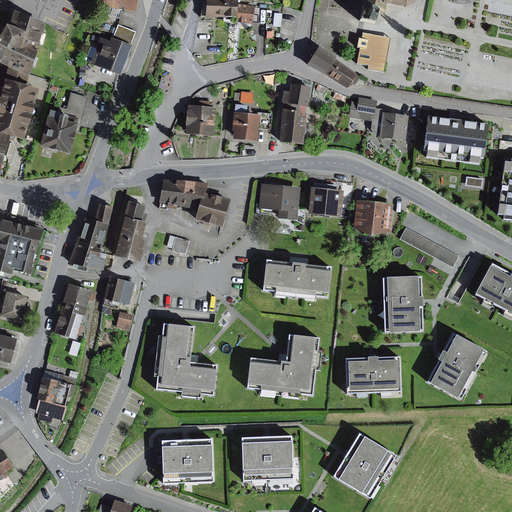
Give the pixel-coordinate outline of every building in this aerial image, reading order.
[(138,0),(102,0),(101,7),(136,12),(138,0)] [(206,0),(206,18),(237,18),(238,5),(237,0),(206,0)] [(350,0),(363,2),(359,22),(375,25),(379,8),(383,9),(385,4),(404,8),(415,2),(415,0),(350,0)] [(237,18),(237,23),(253,25),(255,6),(238,5),(237,18)] [(283,31),(300,33),(303,10),(286,8),(283,31)] [(46,25),(15,12),(10,26),(6,25),(5,28),(0,25),(0,63),(29,77),(46,25)] [(118,25),(113,39),(131,46),(136,32),(118,25)] [(391,38),(362,33),(361,39),(358,38),(356,48),(360,48),(357,64),(369,66),(368,69),(385,73),(391,38)] [(121,76),(133,46),(131,46),(113,39),(111,38),(110,41),(100,38),(90,64),(121,76)] [(315,53),(307,65),(347,90),(357,76),(358,74),(335,59),(335,58),(319,48),(315,53)] [(24,141),(39,90),(27,85),(30,77),(29,77),(0,63),(0,134),(10,137),(24,141)] [(283,91),(282,103),(284,103),(283,110),(300,112),(300,106),(307,107),(311,87),(291,84),(290,92),(283,91)] [(327,89),(318,84),(316,90),(325,94),(327,89)] [(241,92),(241,103),(253,104),(254,93),(241,92)] [(347,97),(335,92),(333,98),(345,103),(347,97)] [(81,126),(88,98),(71,93),(65,117),(61,116),(62,114),(50,111),(49,117),(47,116),(40,147),(70,155),(78,125),(81,126)] [(358,102),(351,102),(348,118),(372,122),(372,119),(374,120),(376,109),(378,101),(359,98),(358,102)] [(199,107),(187,106),(184,135),(213,138),(216,108),(212,108),(213,102),(199,101),(199,107)] [(234,113),(232,131),(234,132),(233,140),(257,142),(259,129),(271,130),(273,114),(260,113),(260,115),(247,114),(247,106),(235,105),(234,113)] [(391,111),(376,109),(374,120),(372,119),(372,122),(371,130),(375,136),(380,136),(379,139),(406,142),(409,116),(390,114),(391,111)] [(300,112),(283,110),(280,142),(304,145),(306,116),(301,115),(301,112),(300,112)] [(488,124),(428,117),(423,151),(483,159),(488,124)] [(0,134),(0,177),(7,179),(10,164),(12,165),(17,150),(14,144),(8,142),(10,137),(0,134)] [(511,142),(495,140),(494,149),(511,151),(511,142)] [(483,179),(466,177),(465,186),(482,188),(483,179)] [(163,180),(159,203),(198,211),(195,221),(222,228),(230,200),(206,194),(208,184),(163,180)] [(300,188),(261,184),(259,209),(261,209),(261,212),(278,213),(277,219),(297,221),(300,188)] [(344,191),(311,188),(308,215),(341,218),(344,191)] [(393,205),(356,201),(353,229),(371,237),(390,233),(393,205)] [(141,222),(146,207),(128,202),(114,257),(140,263),(143,250),(139,249),(146,223),(141,222)] [(102,255),(113,207),(99,204),(96,221),(84,219),(69,263),(104,271),(106,255),(102,255)] [(43,230),(1,220),(0,225),(0,272),(11,275),(12,271),(32,276),(43,230)] [(459,257),(406,229),(400,239),(453,268),(459,257)] [(190,241),(175,237),(172,251),(186,255),(190,241)] [(331,267),(266,261),(262,292),(328,299),(331,267)] [(510,277),(491,267),(476,294),(483,297),(481,300),(495,307),(495,304),(506,310),(504,314),(511,317),(511,273),(511,274),(510,277)] [(135,283),(109,277),(102,306),(103,306),(111,308),(118,310),(120,304),(129,306),(135,283)] [(421,277),(382,279),(384,333),(423,331),(421,277)] [(92,292),(68,285),(53,334),(75,341),(83,317),(84,317),(92,292)] [(27,297),(6,292),(0,316),(0,317),(21,322),(27,297)] [(111,308),(103,306),(102,314),(110,315),(111,308)] [(133,316),(120,312),(116,328),(129,331),(133,316)] [(187,358),(189,327),(163,324),(156,390),(214,397),(217,370),(190,368),(191,358),(187,358)] [(17,339),(0,335),(0,361),(10,364),(17,339)] [(487,352),(454,335),(427,385),(460,403),(487,352)] [(291,363),(250,359),(248,389),(260,391),(260,394),(300,399),(300,396),(313,397),(315,371),(319,371),(321,352),(318,352),(319,339),(293,336),(291,363)] [(400,358),(346,361),(347,397),(402,394),(400,358)] [(43,378),(42,378),(36,400),(39,401),(35,413),(39,415),(37,420),(51,424),(53,419),(63,422),(67,407),(64,406),(67,397),(72,398),(77,380),(45,371),(43,378)] [(395,457),(360,434),(344,457),(332,477),(370,501),(395,457)] [(292,436),(241,439),(242,482),(293,480),(292,436)] [(213,483),(212,440),(161,442),(163,485),(213,483)] [(1,450),(0,451),(0,499),(14,486),(6,473),(13,467),(1,450)] [(130,511),(132,506),(114,501),(112,508),(101,504),(98,511),(130,511)]
